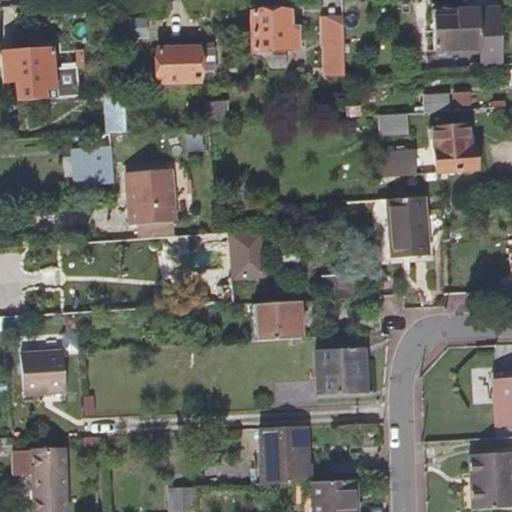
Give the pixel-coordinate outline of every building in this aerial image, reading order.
[(502,63),(500,9),(430,11),(432,50),(479,48),(480,65),(502,63)] [(295,10),(250,12),(252,51),(297,50),(295,10)] [(343,48),(343,17),(323,18),(324,48),(343,48)] [(213,69),(212,45),(155,49),(158,88),(182,86),(182,80),(197,79),(197,70),(213,69)] [(325,77),(344,77),(344,74),(343,48),(324,48),(325,77)] [(60,96),(56,52),(2,57),(3,65),(4,78),(22,76),(25,98),(60,96)] [(127,131),(124,91),(105,92),(105,100),(107,132),(110,132),(117,131),(127,131)] [(105,100),(105,92),(97,93),(94,93),(94,101),(105,100)] [(446,109),(445,93),(418,95),(419,111),(446,109)] [(473,107),(473,97),(456,99),(457,108),(473,107)] [(380,133),(404,131),(402,114),(379,116),(380,133)] [(473,169),(471,146),(465,147),(464,124),(427,128),(432,173),(473,169)] [(383,177),(415,174),(414,153),(382,155),(383,177)] [(135,225),(136,238),(172,236),(171,223),(174,223),(170,171),(132,173),(133,185),(126,185),(129,226),(135,225)] [(79,173),(81,196),(96,195),(94,172),(79,173)] [(125,173),(126,185),(133,185),(132,173),(125,173)] [(429,255),(425,197),(386,200),(391,258),(429,255)] [(267,241),(250,242),(252,259),(268,258),(267,241)] [(355,276),(312,280),(314,292),(356,289),(355,276)] [(296,340),(294,301),(250,303),(253,342),(296,340)] [(0,328),(18,327),(18,318),(0,319),(0,328)] [(59,349),(16,352),(20,395),(62,392),(59,349)] [(311,398),(360,396),(358,350),(309,353),(311,398)] [(511,424),(511,378),(487,380),(490,425),(511,424)] [(302,485),(299,428),(257,430),(259,487),(294,486),(302,485)] [(29,511),(58,511),(57,450),(7,452),(8,477),(28,476),(29,511)] [(511,473),(511,453),(466,455),(467,476),(474,475),(475,511),(511,510),(511,506),(511,473)] [(475,511),(474,475),(467,476),(467,511),(475,511)] [(351,511),(350,484),(302,485),(294,486),(295,511),(351,511)] [(203,511),(203,489),(165,490),(165,511),(203,511)]
